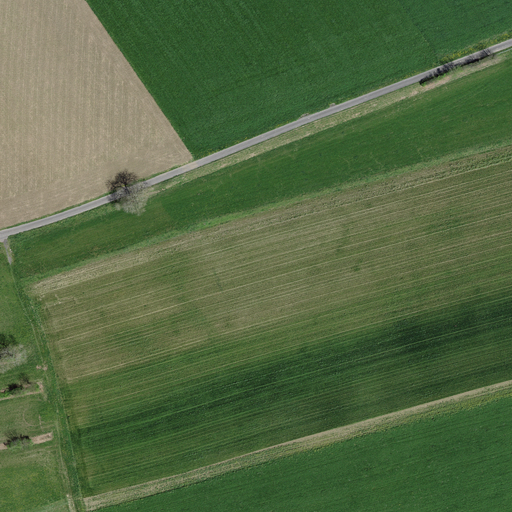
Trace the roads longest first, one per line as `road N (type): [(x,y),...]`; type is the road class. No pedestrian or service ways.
road 1 (unclassified): [(0,235),(511,42)]
road 2 (track): [(74,511),(1,235)]
